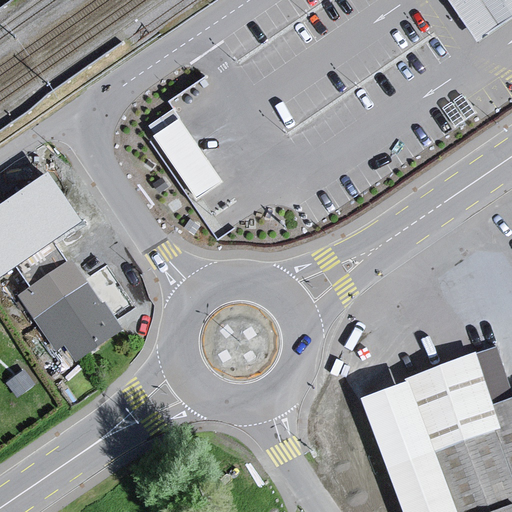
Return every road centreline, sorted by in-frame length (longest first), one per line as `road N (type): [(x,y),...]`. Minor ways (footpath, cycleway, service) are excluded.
road 1 (primary): [(511,140),(356,245),(253,282)]
road 2 (primary): [(299,348),(349,293),(511,178)]
road 3 (primary): [(9,511),(152,423),(220,399)]
road 4 (primary): [(178,340),(0,493)]
road 5 (residential): [(326,511),(285,450),(266,396)]
